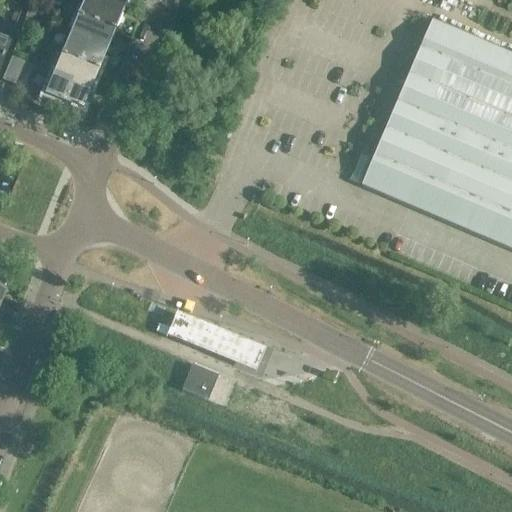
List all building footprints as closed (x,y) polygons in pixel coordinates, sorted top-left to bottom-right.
[(93,0),(84,0),(77,19),(113,34),(119,21),(121,16),(102,9),(104,4),(93,0)] [(93,0),(104,4),(102,9),(121,16),(125,7),(127,0),(93,0)] [(51,9),(33,2),(27,18),(38,23),(44,26),(51,9)] [(33,36),(38,23),(27,18),(22,31),(33,36)] [(77,19),(69,36),(88,44),(86,48),(104,55),(108,46),(113,34),(77,19)] [(511,56),(431,22),(361,187),(511,251),(511,56)] [(69,36),(60,58),(97,74),(104,55),(86,48),(88,44),(69,36)] [(13,84),(22,62),(11,58),(2,80),(13,84)] [(60,58),(53,76),(71,83),(70,87),(88,95),(97,74),(60,58)] [(22,62),(13,84),(23,88),(32,66),(22,62)] [(46,93),(45,92),(43,97),(75,111),(81,113),(82,111),(81,111),(88,95),(70,87),(71,83),(53,76),(46,93)] [(263,348),(173,310),(163,332),(254,370),(263,348)] [(113,358),(102,353),(97,367),(108,371),(113,358)] [(189,374),(188,374),(182,391),(208,401),(212,390),(217,377),(192,367),(189,374)]
